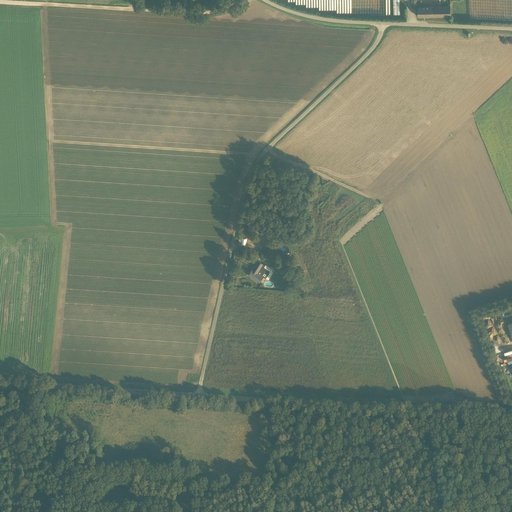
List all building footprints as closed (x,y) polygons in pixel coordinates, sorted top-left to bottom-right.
[(287,0),(294,1),(294,3),(337,11),(344,12),(345,9),(343,8),(345,5),(340,3),(341,0),(287,0)] [(390,14),(390,0),(381,0),(382,14),(390,14)] [(418,17),(451,16),(450,6),(418,7),(418,17)] [(251,237),(251,244),(271,246),(271,238),(251,237)] [(275,246),(282,252),(285,248),(279,242),(275,246)] [(258,261),(249,275),(260,283),(263,277),(266,278),(270,272),(269,271),(265,268),(263,266),(264,264),(261,263),(261,262),(260,262),(258,261)]
